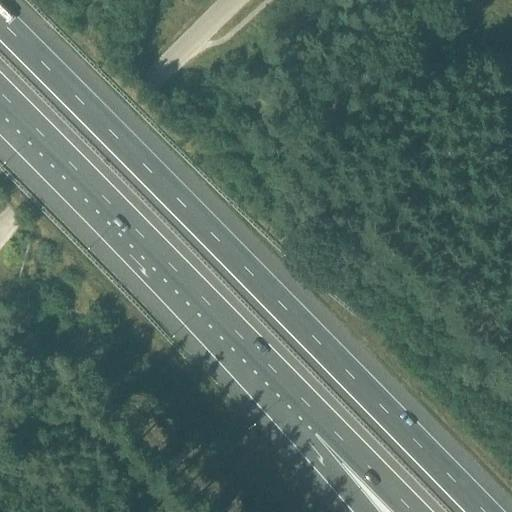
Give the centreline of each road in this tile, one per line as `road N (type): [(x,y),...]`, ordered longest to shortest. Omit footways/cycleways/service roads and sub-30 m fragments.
road 1 (motorway): [(488,511),(0,23)]
road 2 (motorway): [(0,97),(407,511)]
road 3 (unclassified): [(0,223),(246,0)]
road 4 (track): [(420,0),(405,15),(398,60),(432,90),(511,54)]
